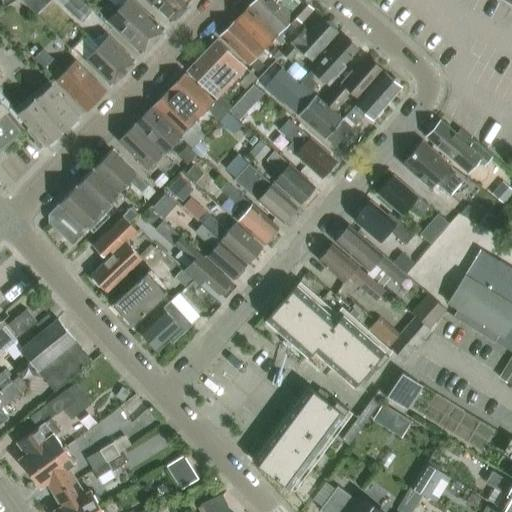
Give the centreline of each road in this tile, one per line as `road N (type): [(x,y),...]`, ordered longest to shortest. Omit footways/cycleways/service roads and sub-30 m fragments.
road 1 (residential): [(164,395),(422,107),(424,76),(341,0)]
road 2 (residential): [(12,222),(233,0)]
road 3 (residential): [(164,395),(12,222)]
road 4 (residential): [(270,511),(164,395)]
